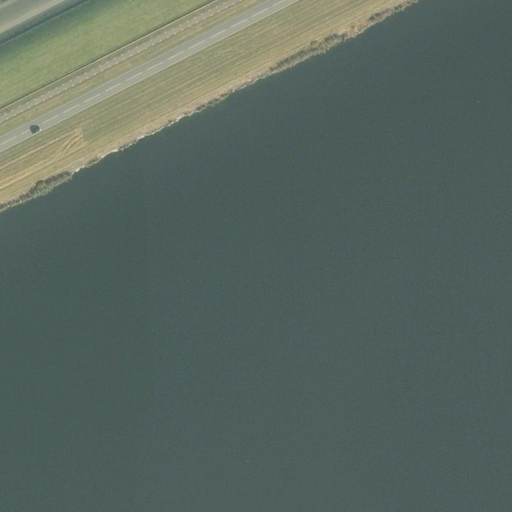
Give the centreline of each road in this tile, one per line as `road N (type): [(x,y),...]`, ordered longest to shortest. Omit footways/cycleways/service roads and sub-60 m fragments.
road 1 (trunk): [(283,0),(0,144)]
road 2 (unclassified): [(0,119),(231,0)]
